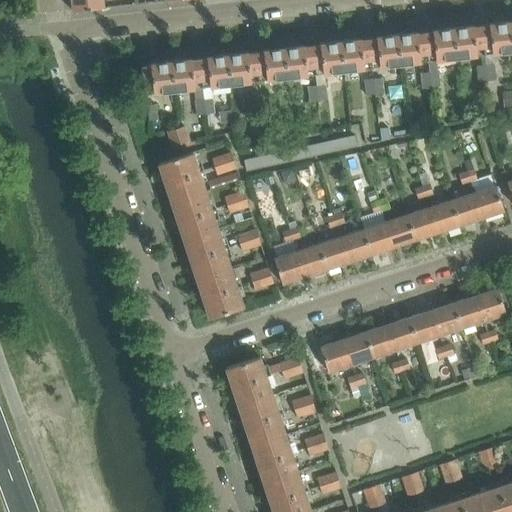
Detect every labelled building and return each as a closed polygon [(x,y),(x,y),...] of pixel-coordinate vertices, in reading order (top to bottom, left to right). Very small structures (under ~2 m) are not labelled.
[(100,9),(104,8),(102,0),(71,0),(73,12),(76,11),(100,8),(100,9)] [(492,23),(492,24),(489,24),(489,25),(481,26),(484,54),(511,51),(511,49),(509,22),(499,23),(499,22),(498,23),(494,24),(494,23),(492,23)] [(463,27),(453,28),(456,58),(484,54),(481,26),(473,27),(473,26),(469,26),(468,26),(468,27),(464,27),(463,27)] [(433,32),(425,33),(428,61),(456,58),(453,28),(443,29),(442,29),(442,30),(438,30),(436,30),(433,31),(433,32)] [(412,33),(408,34),(407,33),(406,33),(406,34),(396,35),(400,64),(428,61),(425,33),(417,34),(417,33),(413,33),(413,32),(412,33)] [(380,37),(376,37),(376,39),(368,39),(372,67),(400,64),(396,35),(387,36),(385,36),(381,37),(381,36),(380,36),(380,37)] [(355,39),(355,40),(351,40),(350,40),(340,41),(343,71),(372,67),(368,39),(361,40),(360,39),(357,40),(357,39),(355,39)] [(325,43),(324,43),(320,44),(320,45),(312,46),(315,74),(343,71),(340,41),(330,43),(330,42),(329,42),(329,43),(325,43)] [(295,46),(293,46),(293,47),(284,48),(285,58),(287,77),(315,74),(312,46),(304,47),(304,46),(300,46),(299,46),(295,47),(295,46)] [(264,52),(255,53),(259,81),(287,77),(285,58),(284,48),(274,49),(273,49),(269,50),(268,49),(267,50),(263,50),(264,52)] [(237,53),(237,54),(227,55),(231,84),(259,81),(255,53),(248,54),(248,52),(244,53),(244,52),(242,52),(243,53),(238,53),(237,53)] [(217,55),(216,55),(216,56),(212,56),(211,56),(211,57),(207,57),(207,58),(199,59),(202,87),(231,84),(227,55),(217,56),(217,55)] [(181,60),(171,61),(174,90),(202,87),(199,59),(191,60),(191,59),(187,59),(186,59),(186,60),(182,60),(182,59),(181,60)] [(161,62),(160,62),(160,63),(156,63),(154,63),(151,64),(151,65),(143,66),(146,94),(174,90),(171,61),(161,62)] [(494,65),(485,66),(487,81),(496,80),(494,65)] [(485,66),(477,67),(479,82),(487,81),(485,66)] [(438,72),(429,73),(431,88),(440,87),(438,72)] [(429,73),(421,74),(423,89),(431,88),(429,73)] [(382,78),(373,79),(375,95),(383,94),(382,78)] [(373,79),(365,80),(366,96),(375,95),(373,79)] [(325,85),(316,86),(318,101),(327,100),(325,85)] [(316,86),(308,87),(310,102),(318,101),(316,86)] [(511,91),(503,92),(505,107),(511,106),(511,91)] [(269,92),(260,93),(262,108),(270,107),(269,92)] [(260,93),(252,94),(253,109),(262,108),(260,93)] [(212,98),(204,99),(206,114),(214,113),(212,98)] [(204,99),(195,100),(197,115),(206,114),(204,99)] [(156,105),(147,106),(149,121),(157,120),(156,105)] [(231,110),(220,111),(221,123),(232,122),(231,110)] [(184,126),(168,132),(174,150),(190,145),(184,126)] [(388,127),(380,128),(381,140),(390,139),(388,127)] [(354,135),(244,160),(246,171),(356,146),(354,135)] [(193,152),(159,163),(171,202),(206,191),(193,152)] [(231,153),(212,159),(217,175),(236,168),(231,153)] [(311,167),(298,170),(300,179),(314,175),(311,167)] [(474,170),(466,172),(469,182),(477,179),(474,170)] [(466,172),(459,175),(462,184),(469,182),(466,172)] [(237,173),(209,182),(211,189),(239,180),(237,173)] [(430,184),(422,187),(425,196),(433,194),(430,184)] [(496,186),(473,193),(482,218),(504,211),(496,186)] [(422,187),(414,189),(418,199),(425,196),(422,187)] [(171,202),(184,240),(218,229),(206,191),(171,202)] [(244,191),(225,198),(230,213),(249,207),(244,191)] [(473,193),(451,200),(460,225),(482,218),(473,193)] [(386,199),(378,201),(381,211),(389,208),(386,199)] [(451,200),(429,208),(437,233),(460,225),(451,200)] [(378,201),(370,204),(373,213),(381,211),(378,201)] [(429,208),(407,215),(415,240),(437,233),(429,208)] [(341,213),(334,216),(337,225),(345,223),(341,213)] [(407,215),(385,222),(393,247),(415,240),(407,215)] [(334,216),(326,218),(329,228),(337,225),(334,216)] [(385,222),(363,229),(371,254),(393,247),(385,222)] [(297,228),(290,230),(293,240),(300,237),(297,228)] [(184,240),(197,279),(231,268),(218,229),(184,240)] [(363,229),(340,237),(349,262),(371,254),(363,229)] [(256,230),(237,236),(242,251),(261,245),(256,230)] [(290,230),(282,233),(285,242),(293,240),(290,230)] [(340,237),(318,244),(327,269),(349,262),(340,237)] [(318,244),(296,251),(304,276),(327,269),(318,244)] [(296,251),(274,258),(282,284),(304,276),(296,251)] [(231,268),(197,279),(209,318),(244,306),(231,268)] [(269,268),(250,274),(255,289),(274,283),(269,268)] [(498,288),(475,296),(484,321),(506,314),(498,288)] [(475,296),(453,303),(462,328),(484,321),(475,296)] [(453,303),(431,310),(439,335),(462,328),(453,303)] [(431,310),(409,318),(417,343),(439,335),(431,310)] [(409,318),(387,325),(395,350),(417,343),(409,318)] [(387,325),(364,332),(373,357),(395,350),(387,325)] [(495,330),(480,335),(483,344),(498,339),(495,330)] [(364,332),(342,340),(351,365),(373,357),(364,332)] [(342,340),(320,347),(328,372),(351,365),(342,340)] [(451,344),(435,349),(438,359),(454,354),(451,344)] [(226,368),(238,406),(273,395),(260,357),(226,368)] [(298,357),(279,364),(284,379),(303,373),(298,357)] [(407,359),(391,364),(394,373),(410,368),(407,359)] [(472,366),(461,370),(464,379),(475,375),(472,366)] [(363,373),(347,378),(350,388),(366,383),(363,373)] [(238,406),(251,445),(285,434),(273,395),(238,406)] [(311,396),(292,402),(297,417),(316,411),(311,396)] [(285,434),(251,445),(264,483),(298,472),(285,434)] [(324,434),(305,440),(310,456),(329,449),(324,434)] [(494,447),(479,452),(485,471),(500,466),(494,447)] [(455,460),(440,465),(446,484),(462,479),(455,460)] [(264,483),(273,511),(305,511),(311,510),(298,472),(264,483)] [(336,472),(317,479),(322,494),(341,488),(336,472)] [(417,472),(402,477),(408,496),(423,491),(417,472)] [(511,511),(511,481),(479,492),(485,511),(511,511)] [(379,485),(364,490),(370,509),(385,504),(379,485)] [(485,511),(479,492),(441,505),(442,511),(485,511)]
